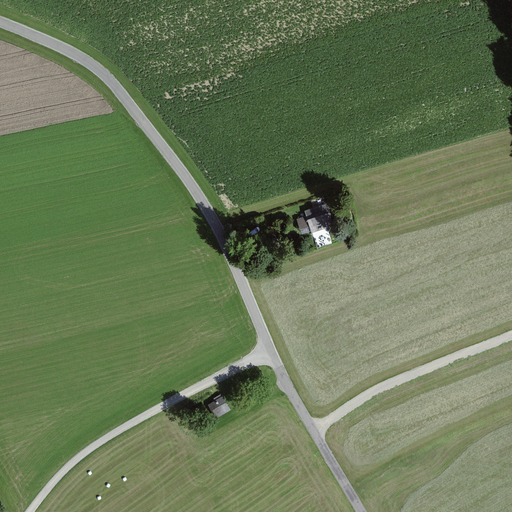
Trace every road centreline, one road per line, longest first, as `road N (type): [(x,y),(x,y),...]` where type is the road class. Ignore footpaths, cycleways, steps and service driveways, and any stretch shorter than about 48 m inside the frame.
road 1 (unclassified): [(361,511),(270,350),(218,224),(160,142),(103,70),(0,21)]
road 2 (track): [(32,511),(103,440),(270,350)]
road 3 (track): [(314,431),(408,373),(511,333)]
